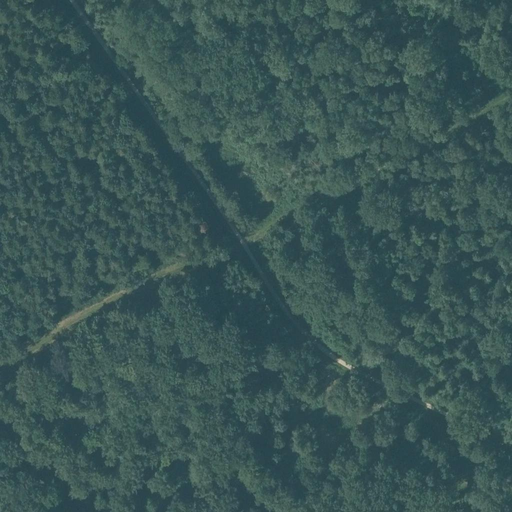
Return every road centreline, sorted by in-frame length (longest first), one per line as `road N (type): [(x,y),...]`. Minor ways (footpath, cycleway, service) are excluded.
road 1 (track): [(248,252),(264,227),(511,96)]
road 2 (track): [(242,244),(0,365)]
road 3 (track): [(423,403),(379,462),(303,511)]
road 4 (track): [(100,511),(0,420)]
